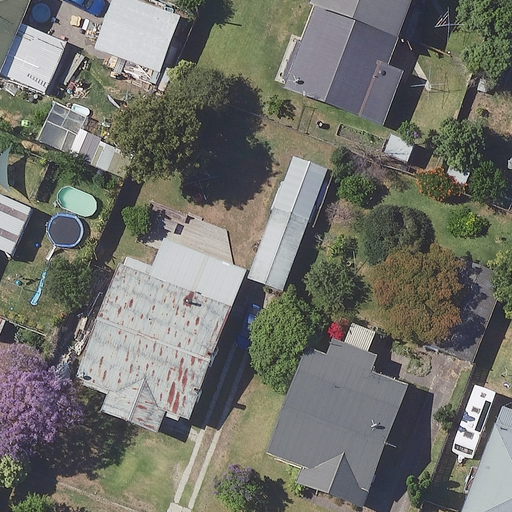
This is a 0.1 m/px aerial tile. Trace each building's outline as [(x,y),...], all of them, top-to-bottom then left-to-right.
[(27,0),(0,0),(0,76),(40,92),(61,39),(19,23),(27,0)] [(394,0),(299,0),(298,4),(309,8),(278,85),(377,123),(397,71),(382,66),(399,22),(388,17),(394,0)] [(166,21),(107,3),(93,52),(151,70),(166,21)] [(232,26),(171,11),(159,55),(220,71),(232,26)] [(325,170),(292,158),(247,279),(281,292),(325,170)] [(0,250),(11,255),(29,207),(0,195),(0,250)] [(241,272),(162,240),(150,270),(114,255),(63,380),(104,397),(98,411),(151,433),(160,413),(180,421),(241,272)] [(511,296),(497,292),(501,279),(448,260),(418,344),(472,363),(481,338),(511,348),(511,296)] [(405,381),(303,343),(263,453),(298,466),(292,482),(358,507),(405,381)] [(511,511),(511,420),(508,433),(491,427),(459,511),(511,511)]
